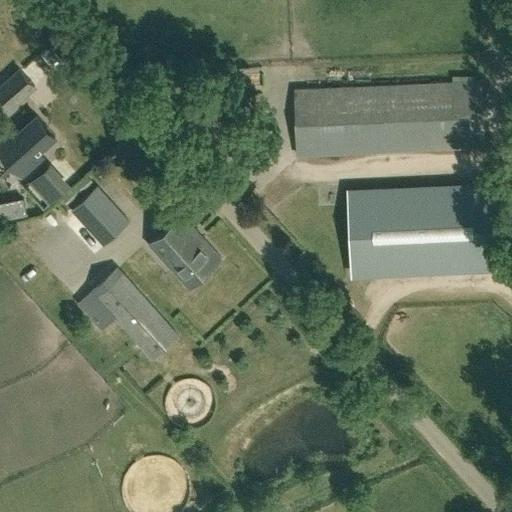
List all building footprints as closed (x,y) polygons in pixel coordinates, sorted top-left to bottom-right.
[(37,87),(33,82),(20,67),(0,84),(0,96),(7,105),(11,110),(37,87)] [(299,154),(457,147),(454,81),(296,89),(299,154)] [(55,134),(37,115),(17,133),(13,128),(0,139),(0,149),(22,174),(39,158),(35,153),(55,134)] [(49,205),(71,185),(51,163),(29,183),(49,205)] [(7,184),(0,184),(0,213),(11,212),(7,184)] [(493,184),(350,190),(354,274),(497,267),(493,184)] [(103,244),(128,221),(97,187),(72,209),(103,244)] [(189,287),(221,258),(181,214),(150,243),(189,287)] [(182,362),(166,345),(178,335),(117,266),(91,289),(152,358),(153,357),(167,375),(182,362)]
